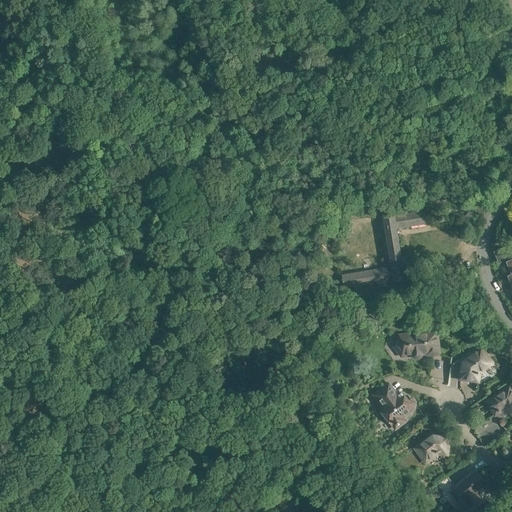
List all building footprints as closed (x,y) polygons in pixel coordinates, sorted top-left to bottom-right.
[(397,228),(427,223),(425,211),(418,212),(418,211),(411,212),(412,213),(395,216),(394,212),(383,214),(392,267),(342,275),(344,288),(394,280),(394,283),(405,281),(403,269),(405,268),(404,265),(407,265),(406,256),(402,257),(397,228)] [(511,273),(509,275),(510,277),(511,276),(511,254),(510,253),(508,251),(506,251),(504,250),(502,250),(500,250),(495,253),(499,263),(507,260),(511,270),(511,273)] [(399,300),(402,318),(411,317),(408,299),(399,300)] [(405,321),(406,328),(416,327),(415,320),(405,321)] [(411,355),(412,356),(412,357),(413,358),(415,359),(417,359),(418,359),(419,358),(420,357),(420,356),(421,355),(421,353),(427,353),(427,354),(432,355),(437,353),(435,333),(398,337),(394,347),(401,356),(411,355)] [(490,365),(490,364),(492,363),(481,348),(463,362),(460,379),(478,381),(479,372),(484,368),(486,368),(490,365)] [(414,405),(412,402),(408,402),(401,393),(397,396),(388,385),(374,396),(383,407),(380,410),(392,425),(393,425),(396,428),(405,421),(402,417),(413,409),(414,405)] [(511,390),(509,387),(487,402),(495,414),(504,408),(507,412),(511,409),(511,390)] [(415,449),(426,463),(428,461),(429,462),(433,459),(432,458),(438,453),(447,454),(449,437),(434,435),(415,449)] [(456,490),(445,479),(436,487),(457,511),(476,511),(496,496),(476,473),(456,490)]
